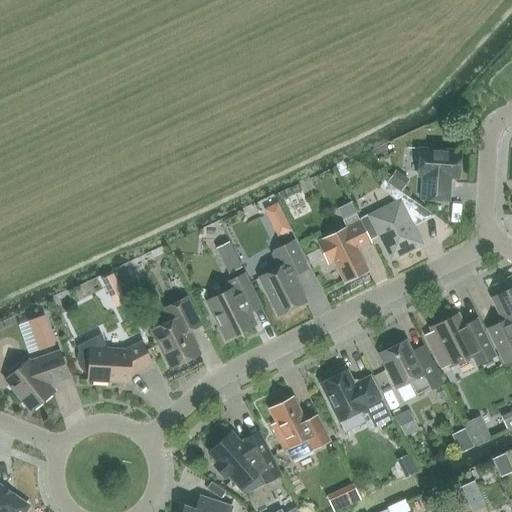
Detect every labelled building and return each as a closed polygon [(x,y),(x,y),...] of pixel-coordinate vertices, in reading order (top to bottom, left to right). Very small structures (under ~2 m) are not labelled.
[(422,177),(421,193),(421,199),(449,201),(450,178),(458,179),(460,151),(420,148),(418,176),(422,177)] [(397,198),(399,201),(370,216),(391,259),(421,244),(411,224),(432,214),(403,194),(397,198)] [(327,216),(345,214),(343,198),(325,200),(327,216)] [(278,238),(291,231),(277,203),(263,210),(278,238)] [(357,249),(370,242),(356,214),(342,220),(346,228),(317,242),(328,263),(333,261),(344,282),(368,271),(357,249)] [(293,276),(307,269),(293,241),(274,251),(275,252),(271,254),(278,268),(259,277),(278,315),(306,302),(293,276)] [(239,259),(225,266),(229,273),(242,266),(239,259)] [(238,332),(253,324),(248,314),(262,308),(244,273),(226,282),(230,291),(206,303),(225,341),(239,334),(238,332)] [(115,309),(127,303),(112,274),(101,280),(115,309)] [(511,287),(491,298),(503,322),(487,329),(504,363),(511,359),(511,287)] [(188,331),(201,325),(187,297),(164,309),(170,321),(152,330),(171,368),(199,354),(188,331)] [(35,309),(12,319),(25,349),(48,339),(35,309)] [(457,315),(430,328),(432,332),(425,336),(441,368),(448,365),(449,366),(475,353),(480,362),(494,355),(481,330),(476,320),(463,327),(457,315)] [(126,350),(105,349),(105,344),(101,334),(76,347),(78,351),(77,355),(77,359),(77,363),(79,367),(81,370),(84,372),(87,374),(87,381),(130,383),(130,375),(153,364),(142,342),(126,350)] [(443,384),(429,356),(416,362),(406,341),(379,354),(396,388),(408,382),(416,396),(430,389),(431,391),(443,384)] [(48,384),(68,377),(59,351),(30,362),(29,360),(5,380),(30,411),(54,391),(48,384)] [(357,380),(353,380),(352,381),(347,370),(344,371),(343,369),(338,370),(335,371),(331,375),(333,377),(320,384),(339,422),(360,411),(362,413),(366,413),(367,413),(374,428),(392,419),(382,398),(381,398),(370,376),(358,382),(357,380)] [(293,397),(269,409),(276,423),(272,426),(284,450),(290,461),(308,452),(329,441),(317,416),(305,421),(293,397)] [(496,425),(511,420),(511,403),(492,409),(496,425)] [(471,414),(437,428),(446,449),(479,435),(471,414)] [(240,489),(260,471),(265,483),(280,475),(261,437),(243,446),(231,433),(209,453),(218,463),(214,465),(225,477),(228,474),(240,489)] [(396,460),(405,479),(418,472),(409,454),(396,460)] [(321,508),(349,498),(342,480),(315,490),(321,508)] [(0,511),(23,511),(27,508),(26,505),(14,497),(10,497),(0,490),(0,511)] [(184,506),(182,511),(229,511),(231,507),(200,497),(195,510),(184,506)] [(488,511),(485,505),(483,506),(479,497),(468,502),(468,504),(472,511),(488,511)]
